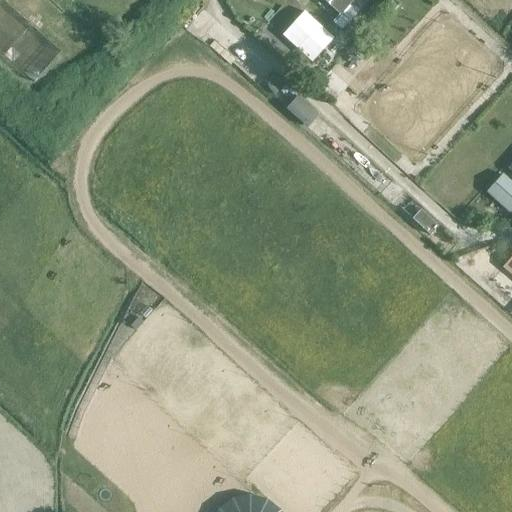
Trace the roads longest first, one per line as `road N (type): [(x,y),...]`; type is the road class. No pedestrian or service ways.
road 1 (track): [(380,462),(337,436),(91,220),(83,178),(120,104),(169,71),(222,73),(511,336)]
road 2 (unclassified): [(511,237),(465,240),(222,23),(222,0)]
